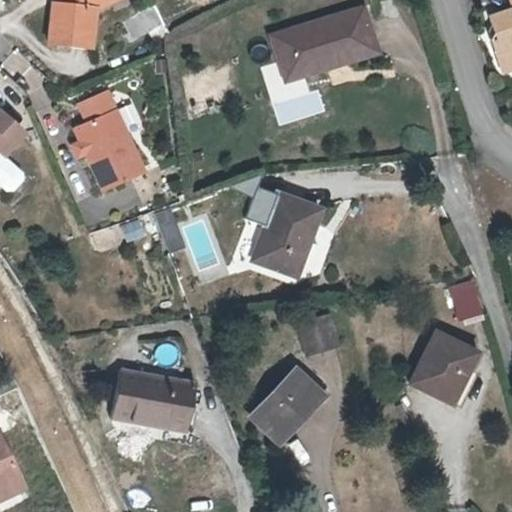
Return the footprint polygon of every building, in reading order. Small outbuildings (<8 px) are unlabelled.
[(75,0),(75,6),(68,5),(63,5),(57,45),(101,51),(106,10),(122,3),(120,0),(75,0)] [(304,63),(310,80),(383,58),(369,14),(281,42),(290,68),(304,63)] [(134,33),(143,52),(174,38),(166,19),(134,33)] [(511,19),(496,25),(501,41),(498,49),(508,80),(511,78),(511,19)] [(304,63),(290,68),(295,85),(310,80),(304,63)] [(117,95),(90,108),(97,125),(125,113),(117,95)] [(125,113),(97,125),(85,131),(112,191),(152,174),(125,113)] [(10,160),(31,135),(9,115),(0,125),(0,177),(5,182),(18,192),(23,191),(30,182),(29,177),(10,160)] [(286,262),(305,270),(327,217),(261,190),(245,230),(272,242),(262,267),(280,274),(286,262)] [(88,234),(95,253),(145,233),(137,214),(88,234)] [(286,262),(280,274),(299,282),(305,270),(286,262)] [(487,326),(478,295),(456,301),(466,332),(487,326)] [(341,355),(331,323),(303,331),(313,363),(341,355)] [(483,360),(443,338),(417,388),(455,409),(472,376),(474,378),(483,360)] [(201,389),(128,373),(119,420),(191,437),(201,389)] [(325,394),(297,373),(258,421),(287,442),(325,394)] [(0,504),(33,490),(15,450),(9,439),(0,443),(0,504)] [(33,490),(0,504),(0,510),(35,494),(33,490)]
